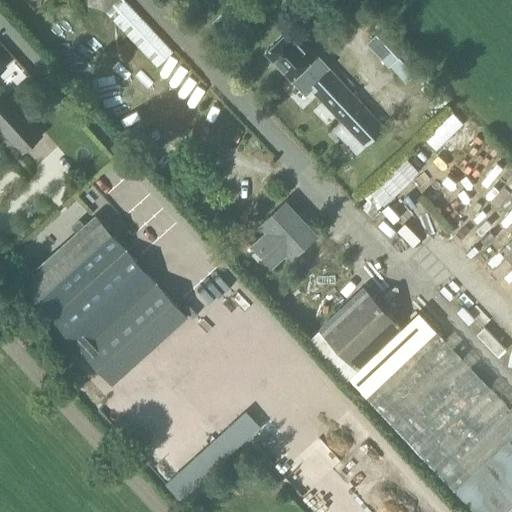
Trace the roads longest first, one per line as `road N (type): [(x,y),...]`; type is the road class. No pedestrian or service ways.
road 1 (unclassified): [(441,511),(0,22)]
road 2 (unknown): [(170,511),(0,325)]
